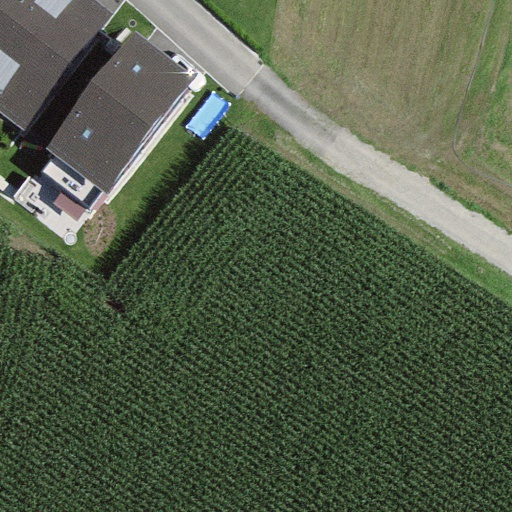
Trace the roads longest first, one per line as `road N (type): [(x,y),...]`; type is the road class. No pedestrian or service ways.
road 1 (track): [(511,257),(252,82)]
road 2 (residential): [(252,82),(161,0)]
